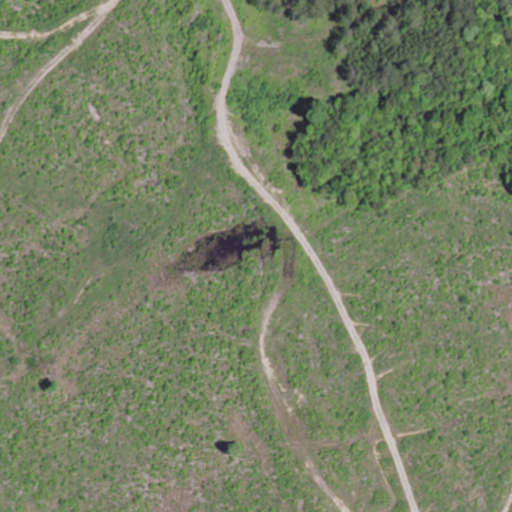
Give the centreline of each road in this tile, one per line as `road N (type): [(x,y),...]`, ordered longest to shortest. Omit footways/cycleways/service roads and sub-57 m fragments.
road 1 (track): [(346,511),(304,451),(262,343),(296,232),(224,120),(219,91),(240,32),(222,0)]
road 2 (track): [(0,363),(113,257),(159,232),(230,129)]
road 3 (track): [(235,45),(334,32),(390,0)]
